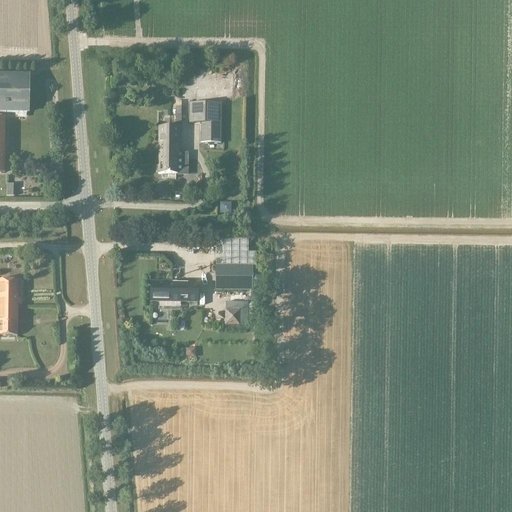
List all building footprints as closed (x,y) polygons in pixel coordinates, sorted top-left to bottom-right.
[(0,74),(0,112),(26,113),(27,75),(0,74)] [(201,124),(200,144),(220,144),(220,104),(189,104),(189,124),(201,124)] [(158,174),(178,174),(178,153),(178,145),(178,127),(158,127),(158,166),(156,167),(156,173),(158,173),(158,174)] [(221,158),(221,218),(231,218),(231,209),(235,209),(236,158),(221,158)] [(215,240),(215,291),(252,291),(252,266),(255,267),(255,253),(248,253),(248,240),(215,240)] [(10,307),(17,307),(18,280),(0,279),(0,311),(10,311),(10,307)] [(150,282),(150,302),(197,303),(197,283),(179,282),(150,282)] [(247,327),(247,312),(239,311),(239,303),(225,302),(224,326),(247,327)] [(10,311),(0,311),(0,335),(17,336),(17,307),(10,307),(10,311)] [(230,358),(230,326),(186,326),(186,358),(230,358)]
